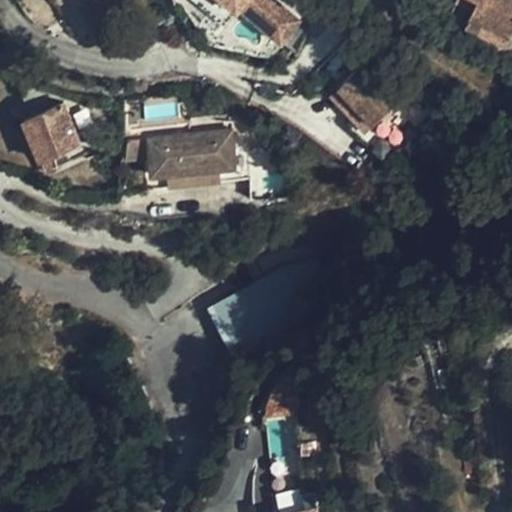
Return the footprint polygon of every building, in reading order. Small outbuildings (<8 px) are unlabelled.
[(229,0),(237,6),(239,4),(280,39),(298,18),(277,0),(229,0)] [(478,0),(458,0),(450,20),(511,47),(511,32),(484,20),(482,28),(469,22),(478,0)] [(511,0),(478,0),(469,22),(482,28),(484,20),(511,32),(511,0)] [(361,61),(357,64),(392,102),(396,97),(361,61)] [(357,64),(334,87),(368,124),(392,102),(357,64)] [(25,111),(47,163),(87,147),(65,95),(48,102),(41,85),(24,92),(31,109),(25,111)] [(334,87),(326,94),(361,131),(368,124),(334,87)] [(232,126),(232,127),(236,127),(247,147),(258,142),(245,118),(231,120),(232,126)] [(150,155),(151,169),(168,167),(169,180),(220,176),(219,164),(234,162),(232,127),(232,126),(127,134),(129,156),(150,155)] [(263,137),(258,142),(263,147),(268,143),(263,137)] [(219,164),(220,176),(235,176),(234,162),(219,164)] [(168,167),(151,169),(152,182),(169,180),(168,167)] [(311,316),(289,270),(220,302),(242,349),(311,316)] [(272,410),(300,407),(297,376),(269,379),(272,410)] [(322,511),(321,502),(280,508),(280,511),(322,511)]
